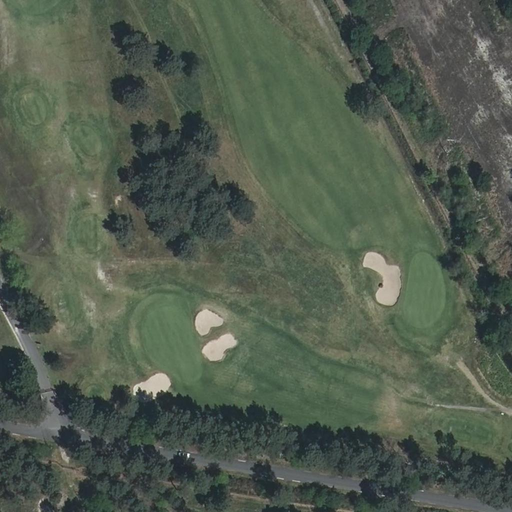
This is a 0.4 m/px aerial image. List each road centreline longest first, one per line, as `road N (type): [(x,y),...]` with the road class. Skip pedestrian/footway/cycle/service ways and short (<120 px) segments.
road 1 (unclassified): [(61,437),(511,509)]
road 2 (unclassified): [(61,437),(0,288)]
